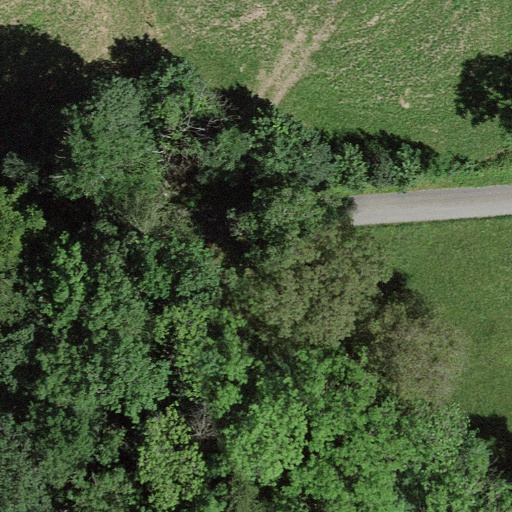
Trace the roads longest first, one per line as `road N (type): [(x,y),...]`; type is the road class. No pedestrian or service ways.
road 1 (residential): [(511,197),(101,235),(43,291),(14,377),(41,511)]
road 2 (motorway): [(0,210),(128,0)]
